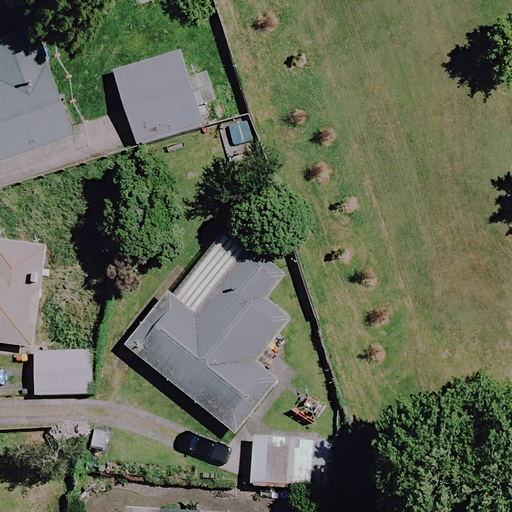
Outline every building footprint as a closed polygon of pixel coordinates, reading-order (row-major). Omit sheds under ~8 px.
[(0,161),(68,138),(29,26),(0,35),(0,161)] [(202,132),(179,56),(115,75),(138,152),(202,132)] [(283,282),(227,236),(175,299),(131,353),(237,439),(278,388),(256,371),(284,337),(257,314),(283,282)] [(45,251),(0,245),(0,347),(33,352),(45,251)] [(93,401),(94,359),(38,357),(36,399),(93,401)] [(356,445),(254,441),(252,491),(355,495),(356,445)]
